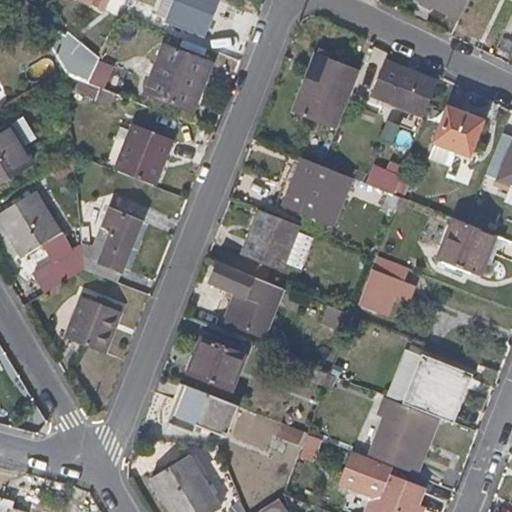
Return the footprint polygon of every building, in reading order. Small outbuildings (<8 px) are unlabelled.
[(111,0),(84,0),(106,11),(111,0)] [(172,0),(162,0),(158,15),(168,18),(172,0)] [(205,36),(218,0),(175,0),(167,21),(205,36)] [(422,0),(460,19),(468,0),(422,0)] [(102,58),(68,32),(65,36),(56,31),(47,43),(68,77),(82,81),(90,85),(102,58)] [(197,93),(209,62),(166,46),(146,92),(187,109),(193,96),(199,99),(200,95),(197,93)] [(334,132),(358,72),(312,54),(288,113),(334,132)] [(424,117),(438,83),(438,82),(387,62),(383,74),(367,67),(359,88),(375,95),(374,97),(395,105),(424,117)] [(468,154),(481,120),(449,107),(434,142),(468,154)] [(154,186),(170,140),(130,124),(113,170),(154,186)] [(0,183),(32,163),(9,125),(0,130),(0,183)] [(499,180),(511,146),(511,137),(502,134),(484,174),(499,180)] [(511,146),(499,180),(511,184),(511,146)] [(317,218),(335,172),(321,166),(300,158),(282,205),(317,218)] [(57,245),(28,197),(0,213),(0,217),(25,262),(57,245)] [(401,212),(406,199),(399,197),(394,209),(401,212)] [(117,284),(142,222),(109,208),(99,235),(89,259),(81,255),(88,272),(117,284)] [(278,270),(295,224),(256,208),(239,255),(278,270)] [(490,265),(500,237),(475,227),(464,222),(453,218),(437,259),(478,275),(483,262),(490,265)] [(286,265),(299,270),(313,239),(301,233),(286,265)] [(81,255),(81,252),(51,271),(59,285),(83,271),(81,255)] [(408,267),(376,254),(376,256),(407,269),(408,267)] [(404,280),(407,269),(376,256),(371,267),(404,280)] [(260,348),(282,288),(271,283),(213,260),(205,280),(237,293),(221,333),(260,348)] [(407,300),(413,284),(404,280),(371,267),(357,303),(386,314),(394,294),(407,300)] [(108,327),(115,310),(78,296),(63,337),(103,352),(111,330),(108,327)] [(346,332),(352,315),(326,305),(320,321),(346,332)] [(230,392),(245,357),(203,340),(189,375),(230,392)] [(448,421),(466,375),(421,357),(403,403),(423,411),(448,421)] [(226,438),(239,407),(184,385),(169,424),(192,434),(195,426),(226,438)] [(407,470),(428,417),(389,402),(369,455),(407,470)] [(286,477),(304,433),(282,424),(277,436),(288,440),(281,457),(277,455),(274,461),(268,459),(265,469),(286,477)] [(375,472),(379,464),(348,454),(342,467),(373,479),(375,472)] [(171,511),(216,511),(219,510),(189,459),(152,480),(171,511)] [(395,480),(399,472),(379,464),(375,472),(395,480)] [(410,511),(412,506),(417,493),(386,480),(381,494),(376,492),(368,511),(410,511)] [(288,511),(284,494),(263,508),(256,511),(288,511)]
